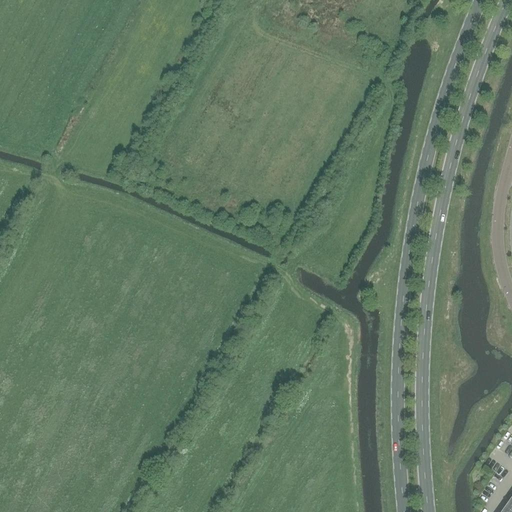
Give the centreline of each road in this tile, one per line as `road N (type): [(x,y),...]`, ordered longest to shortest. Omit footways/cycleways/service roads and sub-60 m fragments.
road 1 (primary): [(428,511),(422,376),(431,266),(466,108),(506,0)]
road 2 (primary): [(481,0),(442,105),(409,245),(398,382),(404,511)]
road 3 (unclassified): [(511,298),(497,237),(511,156)]
